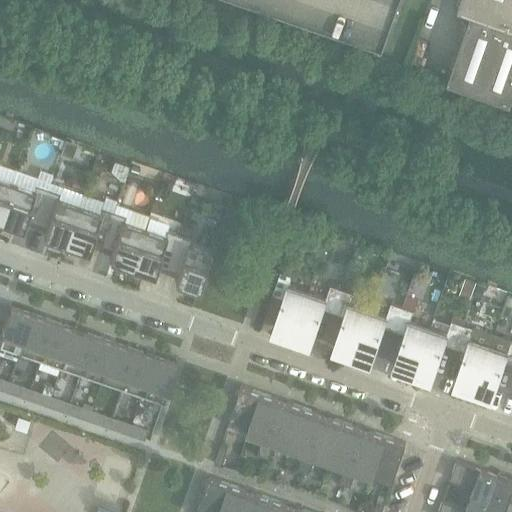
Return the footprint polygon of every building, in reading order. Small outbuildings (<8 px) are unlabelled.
[(234,0),(383,52),(400,0),(234,0)] [(511,0),(461,0),(458,9),(472,14),(448,83),(511,105),(511,102),(511,0)] [(153,171),(150,179),(158,181),(161,174),(153,171)] [(0,219),(1,220),(14,182),(0,177),(0,219)] [(34,189),(14,182),(1,220),(3,221),(4,218),(15,222),(20,223),(19,226),(23,228),(26,219),(36,223),(48,189),(36,184),(34,189)] [(60,193),(48,189),(36,223),(47,226),(44,235),(46,236),(47,233),(65,239),(64,242),(66,243),(79,205),(59,198),(60,193)] [(100,212),(79,205),(66,243),(69,244),(70,241),(81,244),(86,246),(85,249),(89,250),(92,242),(102,246),(114,211),(102,207),(100,212)] [(126,216),(114,211),(102,246),(112,249),(110,258),(113,259),(114,256),(119,258),(130,261),(129,264),(132,265),(145,228),(124,221),(126,216)] [(166,235),(145,228),(132,265),(135,266),(136,264),(152,269),(151,272),(154,273),(157,265),(168,268),(180,234),(167,230),(166,235)] [(192,238),(180,234),(168,268),(178,272),(175,280),(179,282),(180,279),(185,281),(196,285),(195,287),(199,289),(212,251),(190,244),(192,238)] [(294,335),(309,292),(289,285),(292,276),(281,272),(273,293),(284,297),(274,328),(294,335)] [(465,279),(459,296),(470,300),(476,283),(465,279)] [(479,285),(475,296),(482,298),(485,287),(479,285)] [(334,311),(342,290),(331,286),(327,298),(309,292),(294,335),(312,341),(324,308),(334,311)] [(355,352),(370,310),(350,303),(353,294),(342,290),(334,311),(345,315),(335,346),(355,352)] [(395,329),(402,308),(391,304),(387,316),(370,310),(355,352),(373,359),(384,325),(395,329)] [(0,341),(21,349),(33,314),(12,306),(0,339),(0,341)] [(415,370),(430,328),(410,321),(414,312),(402,308),(395,329),(406,333),(395,363),(415,370)] [(53,321),(33,314),(21,349),(41,356),(53,321)] [(74,328),(61,324),(53,321),(41,356),(62,363),(74,328)] [(456,347),(463,325),(452,322),(448,334),(430,328),(415,370),(433,376),(445,343),(456,347)] [(476,388),(491,345),(496,331),(476,324),(474,329),(463,325),(456,347),(466,350),(456,381),(476,388)] [(94,335),(74,328),(62,363),(82,370),(94,335)] [(115,342),(102,338),(94,335),(82,370),(103,377),(115,342)] [(511,363),(511,339),(508,351),(491,345),(476,388),(494,394),(506,361),(511,363)] [(135,349),(115,342),(103,377),(123,385),(135,349)] [(155,356),(143,352),(135,349),(123,385),(143,392),(155,356)] [(177,364),(155,356),(143,392),(165,399),(177,364)] [(0,378),(0,388),(6,390),(9,382),(0,378)] [(24,387),(9,382),(6,390),(22,396),(24,387)] [(262,393),(241,386),(228,425),(250,433),(251,429),(250,429),(262,393)] [(35,391),(32,399),(47,404),(50,396),(35,391)] [(283,400),(262,393),(250,429),(251,429),(265,434),(271,436),(283,400)] [(65,401),(50,396),(47,404),(62,410),(65,401)] [(303,408),(283,400),(271,436),(265,434),(261,445),(273,448),(276,438),(291,443),(303,408)] [(76,405),(73,413),(88,419),(91,410),(76,405)] [(324,415),(303,408),(291,443),(306,448),(311,450),(324,415)] [(106,416),(91,410),(88,419),(103,424),(106,416)] [(324,415),(311,450),(306,448),(302,459),(313,463),(317,452),(332,457),(344,422),(324,415)] [(19,418),(15,428),(27,432),(30,422),(19,418)] [(117,419),(114,428),(129,433),(132,425),(117,419)] [(365,429),(344,422),(332,457),(346,462),(352,464),(365,429)] [(147,430),(132,425),(129,433),(144,438),(147,430)] [(365,429),(352,464),(346,462),(343,473),(354,477),(358,466),(371,471),(373,471),(385,436),(365,429)] [(406,443),(385,436),(373,471),(371,471),(370,474),(393,482),(406,443)] [(273,448),(261,445),(258,455),(269,459),(273,448)] [(228,449),(220,446),(214,464),(222,466),(228,449)] [(107,459),(91,504),(114,511),(129,467),(107,459)] [(313,463),(302,459),(298,470),(310,473),(313,463)] [(474,488),(467,508),(477,511),(485,511),(498,476),(456,461),(450,480),(474,488)] [(354,477),(343,473),(339,484),(350,488),(354,477)] [(511,480),(498,476),(485,511),(505,511),(510,500),(511,501),(511,480)] [(210,477),(197,511),(221,511),(231,484),(210,477)] [(244,511),(251,491),(231,484),(221,511),(244,511)] [(251,491),(244,511),(267,511),(272,499),(251,491)] [(289,511),(292,506),(272,499),(267,511),(289,511)] [(477,511),(467,508),(443,500),(438,511),(477,511)] [(378,501),(373,511),(382,511),(385,504),(378,501)]
